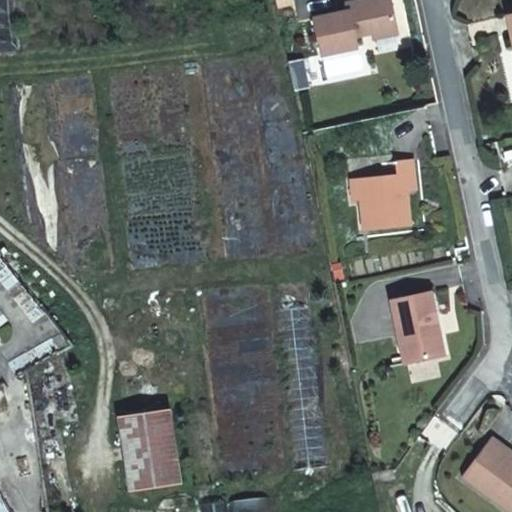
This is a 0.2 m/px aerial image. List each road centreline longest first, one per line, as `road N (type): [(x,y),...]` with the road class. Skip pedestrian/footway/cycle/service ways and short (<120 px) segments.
road 1 (residential): [(433,0),(501,356)]
road 2 (track): [(0,218),(102,320)]
